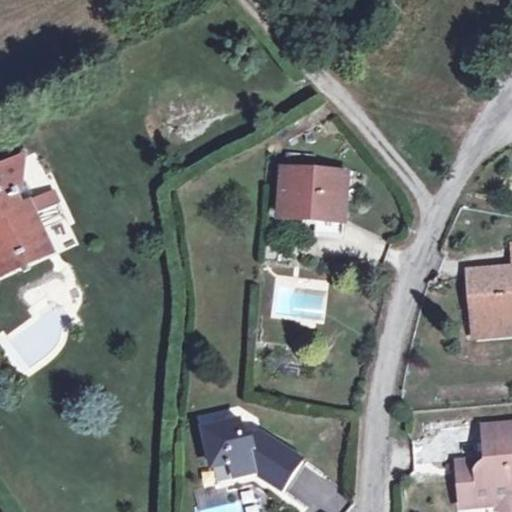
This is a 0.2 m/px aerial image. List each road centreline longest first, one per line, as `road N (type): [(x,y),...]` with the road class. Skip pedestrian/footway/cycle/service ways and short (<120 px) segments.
road 1 (residential): [(369,511),(403,298),(438,207),(486,129)]
road 2 (track): [(250,0),(438,207)]
